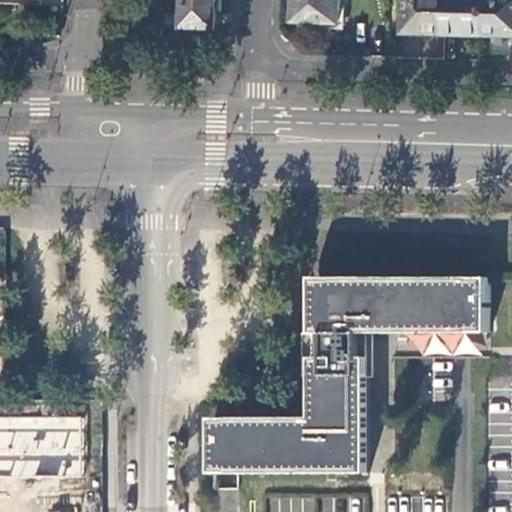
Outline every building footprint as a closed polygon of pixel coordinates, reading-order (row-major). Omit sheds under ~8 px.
[(217,1),(217,0),(182,0),(182,27),(216,28),(217,1)] [(342,22),(342,0),(297,0),(296,21),(342,22)] [(446,33),(446,0),(406,0),(406,32),(422,33),(446,33)] [(487,0),(446,0),(446,33),(460,34),(486,35),(487,0)] [(511,0),(487,0),(486,35),(504,35),(511,35),(511,0)] [(511,277),(489,278),(345,278),(313,278),(313,334),(325,334),(325,358),(313,358),(313,418),(213,418),(213,474),(298,474),(369,473),(368,357),(360,358),(360,334),(489,333),(489,366),(511,365),(511,277)] [(0,485),(85,490),(89,417),(0,415),(0,485)] [(271,496),(269,511),(272,511),(314,511),(315,500),(271,496)]
